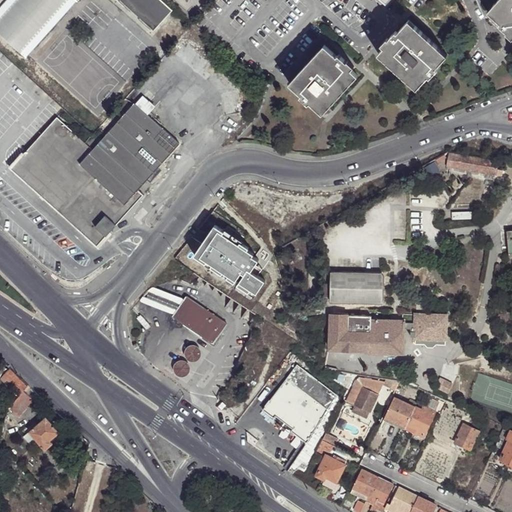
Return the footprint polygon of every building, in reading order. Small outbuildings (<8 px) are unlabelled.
[(79,0),(78,0),(5,0),(0,6),(0,30),(26,56),(28,55),(27,54),(77,1),(78,2),(79,0)] [(160,0),(119,0),(155,32),(173,11),(160,0)] [(511,0),(497,0),(487,12),(500,23),(508,30),(511,34),(511,0)] [(390,41),(384,47),(378,54),(417,88),(428,76),(435,67),(447,55),(409,20),(397,33),(390,41)] [(508,30),(500,23),(498,25),(506,32),(508,30)] [(388,39),(390,41),(397,33),(395,31),(388,39)] [(381,45),(384,47),(390,41),(388,39),(387,38),(381,45)] [(345,64),(337,57),(324,46),(289,84),(302,95),(310,102),(323,114),(357,76),(351,69),(345,64)] [(338,55),(337,57),(345,64),(346,62),(338,55)] [(346,62),(345,64),(351,69),(353,67),(347,61),(346,62)] [(435,67),(428,76),(430,78),(438,69),(435,67)] [(310,102),(302,95),(300,97),(308,104),(310,102)] [(134,103),(92,149),(80,163),(124,204),(136,190),(179,143),(134,103)] [(80,163),(92,149),(56,116),(36,137),(22,152),(12,163),(92,239),(99,231),(94,227),(104,216),(115,225),(142,195),(136,190),(124,204),(80,163)] [(485,161),(449,155),(447,173),(494,181),(497,163),(485,161)] [(105,237),(115,225),(104,216),(94,227),(99,231),(105,237)] [(99,231),(92,239),(90,242),(96,247),(105,237),(99,231)] [(511,231),(506,232),(506,233),(499,234),(501,251),(507,251),(507,257),(511,256),(511,231)] [(256,246),(251,252),(267,267),(272,262),(256,246)] [(264,290),(266,292),(271,295),(272,294),(277,285),(275,276),(255,263),(253,261),(251,264),(243,261),(235,273),(241,277),(263,291),(264,290)] [(238,282),(241,277),(235,273),(232,278),(238,282)] [(384,295),(385,277),(333,276),(332,306),(384,307),(384,295)] [(271,295),(266,292),(262,296),(271,302),(275,296),(272,294),(271,295)] [(187,296),(172,317),(213,344),(227,324),(187,296)] [(413,322),(405,322),(404,328),(411,328),(411,336),(415,336),(415,343),(424,343),(427,346),(434,346),(436,344),(444,344),(444,339),(447,339),(447,313),(413,313),(413,322)] [(347,329),(347,323),(348,317),(331,316),(330,348),(330,349),(348,350),(370,351),(370,353),(404,354),(404,353),(404,328),(405,322),(402,321),(402,315),(371,315),(371,317),(371,321),(370,323),(371,329),(367,328),(367,331),(352,331),(352,329),(347,329)] [(348,317),(347,323),(370,323),(371,321),(371,317),(371,315),(348,317)] [(370,323),(347,323),(347,329),(352,329),(352,331),(367,331),(367,328),(371,329),(370,323)] [(192,361),(200,350),(191,343),(183,354),(192,361)] [(176,361),(175,374),(187,375),(189,362),(176,361)] [(297,364),(264,410),(276,419),(278,417),(293,429),(292,432),(307,443),(338,395),(297,364)] [(23,391),(27,386),(11,369),(1,379),(18,396),(23,391)] [(453,383),(438,376),(434,386),(449,393),(453,383)] [(355,404),(370,412),(378,395),(377,394),(379,390),(365,384),(363,388),(355,404)] [(33,401),(23,391),(18,396),(7,408),(17,417),(33,401)] [(414,407),(406,426),(416,430),(415,434),(423,437),(440,401),(431,397),(426,410),(423,408),(421,411),(414,407)] [(397,421),(406,426),(414,407),(395,399),(386,418),(397,423),(397,421)] [(46,417),(28,433),(45,450),(53,444),(50,441),(59,433),(46,417)] [(445,419),(441,417),(435,429),(439,432),(445,419)] [(384,421),(404,430),(406,426),(397,421),(397,423),(386,418),(384,421)] [(454,442),(471,450),(479,432),(479,431),(481,426),(466,419),(454,442)] [(511,466),(511,430),(507,440),(509,442),(501,461),(511,466)] [(447,448),(449,444),(435,438),(432,442),(447,448)] [(326,478),(338,484),(346,466),(327,456),(316,477),(324,481),(326,478)] [(87,460),(84,470),(90,472),(93,462),(87,460)] [(369,495),(378,478),(362,470),(353,488),(354,488),(369,495)] [(335,489),(338,484),(326,478),(324,481),(323,483),(335,489)] [(393,485),(378,478),(369,495),(376,499),(385,503),(393,485)] [(366,500),(369,495),(354,488),(351,492),(366,500)] [(410,511),(418,497),(400,488),(391,505),(403,511),(402,511),(410,511)] [(376,499),(369,495),(366,500),(366,501),(373,505),(376,499)] [(433,511),(437,506),(418,497),(410,511),(433,511)]
